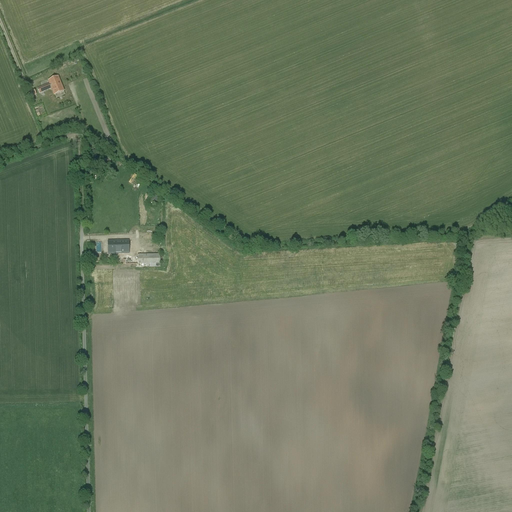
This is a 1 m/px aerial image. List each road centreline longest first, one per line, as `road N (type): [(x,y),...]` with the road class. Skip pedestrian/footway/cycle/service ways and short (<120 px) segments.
road 1 (track): [(0,161),(79,133),(243,247),(511,233)]
road 2 (unclassified): [(89,511),(79,133)]
